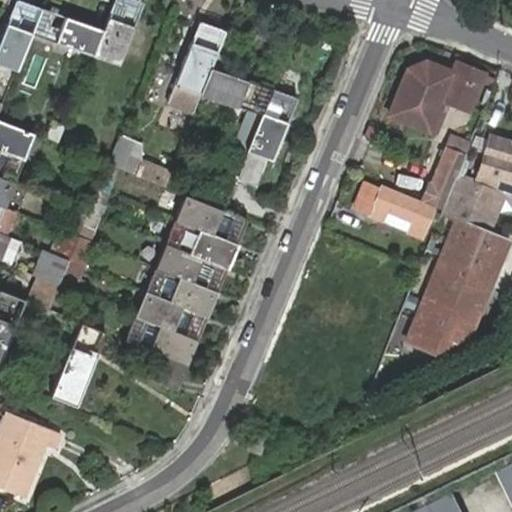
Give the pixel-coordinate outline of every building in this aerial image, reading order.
[(0,41),(0,85),(9,89),(32,35),(42,9),(17,0),(0,41)] [(113,0),(102,30),(92,55),(119,66),(143,4),(132,0),(113,0)] [(42,9),(32,35),(92,55),(102,30),(42,9)] [(175,84),(201,94),(210,68),(225,32),(199,22),(175,84)] [(408,72),(389,117),(428,134),(429,132),(434,134),(440,121),(434,118),(440,104),(468,115),(484,75),(456,63),(453,72),(426,62),(408,72)] [(210,68),(201,94),(259,115),(269,89),(210,68)] [(508,94),(492,87),(481,115),(498,122),(508,94)] [(269,89),(259,115),(245,150),(270,160),(295,99),(269,89)] [(34,136),(0,122),(0,151),(24,160),(34,136)] [(121,135),(109,160),(130,170),(142,144),(121,135)] [(481,187),(498,191),(511,194),(511,142),(490,137),(477,183),(457,175),(450,191),(475,201),(481,187)] [(427,186),(420,201),(442,211),(450,191),(457,175),(466,153),(447,147),(430,187),(427,186)] [(0,178),(13,184),(24,160),(0,151),(0,178)] [(256,187),(265,160),(245,153),(236,179),(256,187)] [(0,206),(4,208),(13,184),(0,178),(0,206)] [(370,217),(380,191),(371,187),(360,214),(370,217)] [(458,225),(480,234),(498,191),(481,187),(475,201),(450,191),(442,211),(440,216),(439,218),(458,225)] [(422,239),(432,212),(380,191),(370,217),(383,223),(387,213),(412,224),(409,233),(422,239)] [(184,195),(174,219),(234,243),(245,219),(184,195)] [(383,223),(409,233),(412,224),(387,213),(383,223)] [(234,243),(174,219),(164,243),(224,266),(234,243)] [(491,287),(509,245),(480,234),(458,225),(443,259),(472,272),(467,286),(473,289),(477,281),(491,287)] [(0,261),(9,265),(19,240),(0,232),(0,261)] [(90,242),(74,236),(59,277),(75,283),(90,242)] [(224,266),(164,243),(154,266),(214,290),(224,266)] [(30,278),(57,284),(64,256),(37,250),(30,278)] [(443,259),(407,344),(444,358),(451,342),(465,347),(491,287),(477,281),(473,289),(467,286),(472,272),(443,259)] [(203,314),(214,290),(154,266),(144,291),(203,314)] [(324,284),(310,317),(363,339),(377,305),(324,284)] [(0,357),(24,299),(0,289),(0,357)] [(194,338),(203,314),(144,291),(134,315),(194,338)] [(183,362),(194,338),(134,315),(124,339),(160,353),(183,362)] [(74,407),(104,331),(78,321),(49,396),(74,407)] [(171,390),(183,362),(160,353),(148,380),(171,390)] [(280,373),(269,399),(294,409),(305,383),(280,373)] [(9,413),(0,433),(0,486),(24,497),(44,446),(55,450),(62,435),(9,413)] [(260,455),(266,438),(250,433),(244,448),(260,455)] [(511,470),(500,476),(511,500),(511,470)] [(429,511),(461,511),(455,499),(429,511)]
